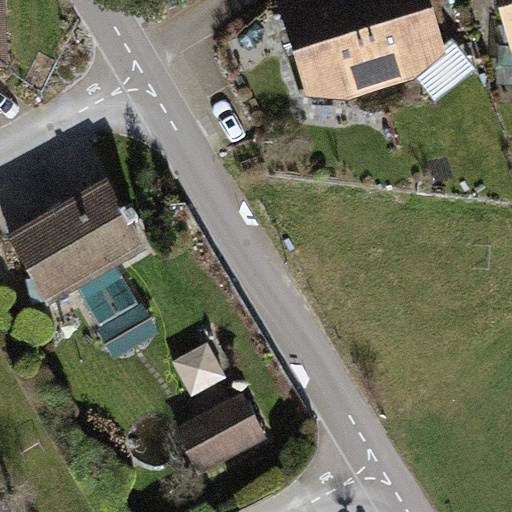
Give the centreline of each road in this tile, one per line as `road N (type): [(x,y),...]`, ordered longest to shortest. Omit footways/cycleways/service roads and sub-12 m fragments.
road 1 (residential): [(384,481),(148,75)]
road 2 (residential): [(148,75),(0,163)]
road 3 (residential): [(242,0),(148,75)]
